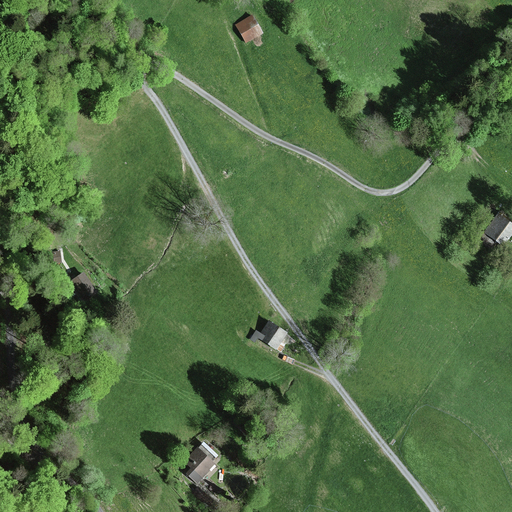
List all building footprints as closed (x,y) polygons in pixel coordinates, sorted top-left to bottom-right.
[(263,34),(252,15),(234,25),(245,44),(263,34)] [(511,234),(511,224),(497,214),(483,233),(503,247),(511,234)] [(60,251),(52,252),(54,264),(61,263),(60,251)] [(83,273),(71,281),(84,302),(97,294),(83,273)] [(288,333),(268,321),(260,333),(256,330),(250,339),(255,343),(258,338),(276,350),(288,333)] [(197,448),(184,462),(191,469),(186,474),(197,484),(215,464),(213,462),(218,456),(203,443),(198,448),(197,448)] [(219,506),(198,487),(192,493),(203,503),(204,501),(214,511),(219,506)]
